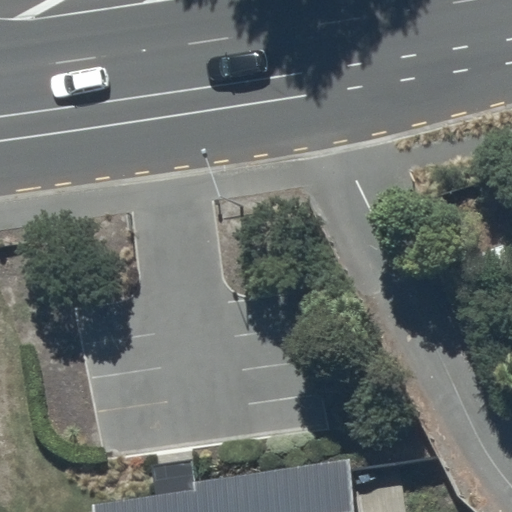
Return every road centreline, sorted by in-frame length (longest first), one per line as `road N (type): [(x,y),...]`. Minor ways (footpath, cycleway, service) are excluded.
road 1 (trunk): [(463,0),(0,66)]
road 2 (residential): [(511,476),(460,397),(324,118)]
road 3 (trunk): [(324,118),(0,166)]
road 4 (trunk): [(511,49),(452,85),(324,118)]
